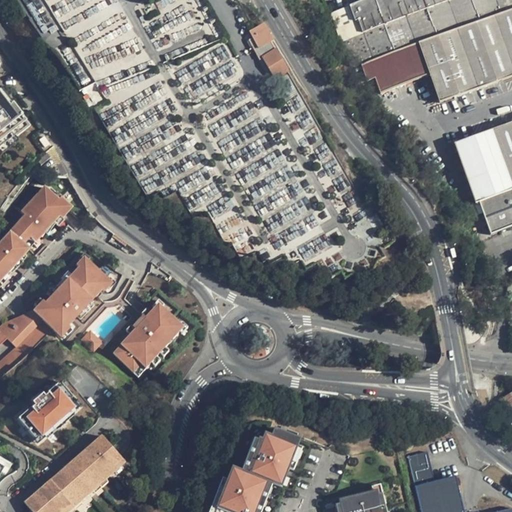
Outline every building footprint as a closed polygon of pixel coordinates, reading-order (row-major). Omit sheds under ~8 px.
[(354,65),(354,66),(375,59),(395,52),(419,44),(511,10),(511,0),(366,0),(335,11),(333,14),(351,63),(354,65)] [(511,77),(511,10),(419,44),(440,103),(511,77)] [(255,38),(260,48),(270,44),(273,42),(265,26),(252,32),(255,38)] [(255,51),(260,48),(255,38),(250,41),(255,51)] [(277,50),(273,42),(270,44),(260,48),(255,51),(261,61),(264,59),(263,57),(277,50)] [(276,79),(288,73),(289,72),(277,50),(263,57),(264,59),(276,79)] [(398,62),(395,52),(375,59),(378,69),(398,62)] [(0,144),(29,122),(1,86),(0,85),(0,144)] [(511,123),(455,144),(476,203),(481,202),(511,190),(511,123)] [(52,188),(48,185),(26,210),(29,213),(0,245),(0,283),(4,280),(7,276),(14,268),(12,267),(22,256),(24,257),(29,252),(37,243),(41,239),(49,230),(52,226),(63,213),(65,215),(75,205),(64,195),(59,201),(55,197),(58,194),(52,188)] [(59,201),(64,195),(54,186),(52,188),(58,194),(55,197),(59,201)] [(511,190),(481,202),(493,235),(511,227),(511,190)] [(65,215),(63,213),(52,226),(53,227),(59,220),(62,223),(67,217),(65,215)] [(52,233),(49,230),(41,239),(45,242),(52,233)] [(41,247),(37,243),(29,252),(33,255),(41,247)] [(91,255),(93,257),(95,255),(89,250),(83,256),(85,258),(87,260),(91,255)] [(67,334),(72,329),(69,327),(74,322),(78,318),(73,313),(78,308),(83,312),(87,316),(93,310),(89,306),(96,300),(107,286),(110,288),(114,284),(112,282),(115,277),(113,276),(93,257),(91,255),(87,260),(85,258),(81,262),(83,264),(76,272),(70,279),(67,277),(60,285),(62,287),(56,295),(50,301),(46,306),(43,304),(42,305),(39,309),(56,324),(67,334)] [(9,278),(26,259),(24,257),(22,256),(12,267),(14,268),(7,276),(9,278)] [(67,277),(70,279),(76,272),(72,268),(66,275),(67,277)] [(115,274),(113,276),(115,277),(112,282),(114,284),(115,285),(121,279),(115,274)] [(52,291),(56,295),(62,287),(60,285),(58,284),(52,291)] [(159,302),(161,304),(163,306),(167,301),(169,303),(171,301),(165,296),(159,302)] [(46,306),(50,301),(46,298),(40,303),(42,305),(43,304),(46,306)] [(93,310),(99,303),(96,300),(89,306),(93,310)] [(137,331),(121,349),(142,368),(149,359),(154,363),(159,357),(164,352),(167,348),(173,342),(186,327),(188,325),(186,324),(189,321),(187,319),(169,303),(167,301),(163,306),(161,304),(158,309),(152,314),(157,319),(148,330),(143,325),(137,331)] [(133,327),(137,331),(143,325),(148,330),(157,319),(152,314),(158,309),(153,305),(148,310),(150,312),(140,323),(138,321),(133,327)] [(78,318),(83,312),(78,308),(73,313),(78,318)] [(0,379),(21,363),(56,324),(39,309),(9,321),(5,325),(0,329),(0,347),(13,336),(21,346),(0,364),(0,379)] [(189,317),(187,319),(189,321),(186,324),(188,325),(186,327),(189,329),(195,322),(189,317)] [(69,327),(72,329),(74,332),(79,327),(74,322),(69,327)] [(102,347),(110,338),(98,327),(90,336),(102,347)] [(177,346),(173,342),(167,348),(171,352),(177,346)] [(168,355),(164,352),(159,357),(163,361),(168,355)] [(149,359),(142,368),(146,372),(154,363),(149,359)] [(21,412),(42,437),(80,405),(60,381),(44,395),(43,394),(21,412)] [(511,393),(501,401),(502,403),(509,412),(511,409),(511,393)] [(276,482),(285,485),(292,467),(301,446),(304,438),(277,427),(275,433),(268,431),(265,437),(262,436),(261,438),(248,469),(244,468),(234,464),(229,477),(225,475),(209,511),(257,511),(271,480),(276,482)] [(257,437),(244,468),(248,469),(261,438),(257,437)] [(27,505),(32,511),(73,511),(127,465),(104,438),(27,505)] [(305,447),(301,446),(292,467),(297,468),(305,447)] [(430,450),(409,455),(422,511),(511,511),(511,507),(493,511),(480,511),(480,510),(472,511),(466,511),(458,475),(437,480),(430,450)] [(271,480),(257,511),(262,511),(276,482),(271,480)] [(376,488),(377,492),(381,491),(385,511),(391,511),(386,486),(376,488)] [(385,511),(381,491),(377,492),(342,500),(343,503),(344,511),(385,511)]
